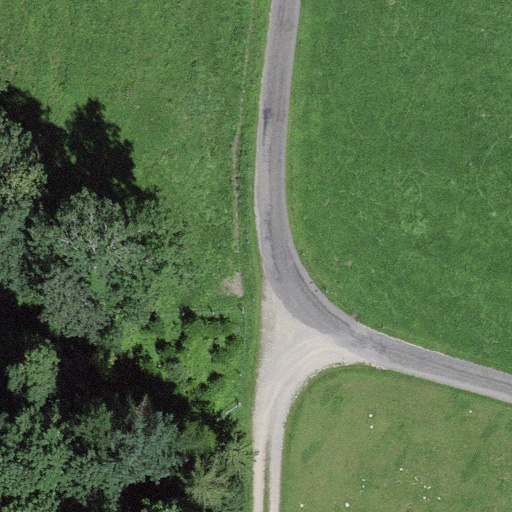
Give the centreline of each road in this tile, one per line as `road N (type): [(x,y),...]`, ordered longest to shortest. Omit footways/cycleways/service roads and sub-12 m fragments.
road 1 (track): [(289,0),(269,156),(291,297),(356,341),(511,392)]
road 2 (track): [(291,297),(272,511)]
